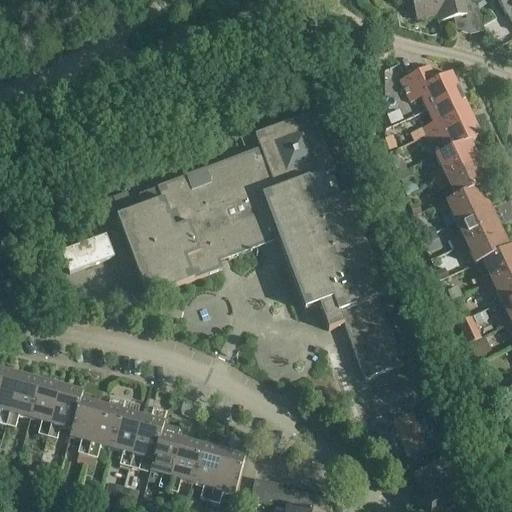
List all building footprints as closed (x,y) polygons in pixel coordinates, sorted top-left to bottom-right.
[(411,0),(417,22),(436,17),(438,24),(454,20),(478,14),(474,0),(411,0)] [(511,0),(497,0),(505,16),(511,28),(511,0)] [(219,61),(206,66),(209,76),(222,71),(219,61)] [(427,112),(461,97),(453,79),(449,81),(447,77),(436,83),(429,68),(399,82),(410,105),(421,100),(427,112)] [(426,138),(466,119),(464,115),(468,113),(468,114),(469,114),(461,97),(427,112),(434,126),(423,131),(426,138)] [(386,117),(387,119),(391,128),(403,122),(398,112),(387,117),(386,117)] [(323,177),(334,173),(313,115),(255,137),(260,151),(157,190),(162,202),(116,219),(147,300),(222,272),(218,260),(226,257),(228,261),(284,240),(293,266),(288,269),(305,313),(318,308),(328,333),(344,327),(364,382),(402,367),(377,301),(385,299),(347,198),(333,204),(323,177)] [(447,153),(470,143),(480,138),(472,121),(471,121),(472,122),(468,124),(466,119),(426,138),(430,146),(441,141),(447,152),(447,153)] [(397,150),(392,138),(384,141),(389,153),(397,150)] [(435,184),(475,166),(473,161),(476,159),(477,160),(470,143),(447,153),(447,152),(435,158),(441,171),(431,176),(435,184)] [(393,165),(397,176),(406,172),(402,161),(393,165)] [(480,188),(488,184),(481,167),(480,167),(480,168),(477,170),(475,166),(435,184),(427,188),(430,197),(439,193),(440,194),(449,189),(454,199),(479,188),(480,188)] [(415,184),(409,170),(406,172),(397,176),(403,189),(415,184)] [(436,209),(434,210),(438,217),(449,212),(456,225),(489,209),(481,192),(481,193),(478,195),(476,191),(489,185),(488,184),(480,188),(479,188),(454,199),(435,207),(436,209)] [(413,218),(414,218),(422,214),(417,204),(410,208),(408,208),(413,218)] [(455,250),(495,232),(493,228),(496,226),(497,227),(497,226),(489,209),(456,225),(461,236),(451,240),(455,250)] [(434,210),(428,213),(431,221),(438,217),(434,210)] [(509,251),(508,250),(501,233),(500,234),(500,235),(497,236),(495,232),(455,250),(459,258),(469,254),(475,266),(483,262),(482,261),(509,251)] [(420,240),(421,243),(427,256),(442,249),(435,233),(420,240)] [(68,274),(113,257),(104,234),(59,251),(68,274)] [(0,238),(0,257),(8,253),(0,238)] [(474,291),(511,272),(511,248),(508,250),(509,251),(482,261),(483,262),(488,274),(476,279),(477,280),(470,283),(474,291)] [(435,274),(439,283),(448,279),(444,270),(435,274)] [(501,304),(511,298),(511,272),(474,291),(474,292),(481,289),(484,297),(496,292),(501,304)] [(457,289),(448,294),(452,302),(461,298),(457,289)] [(453,304),(447,306),(451,314),(465,308),(460,299),(461,298),(452,302),(453,304)] [(505,326),(511,323),(511,298),(501,304),(506,314),(495,320),(499,330),(506,327),(505,326)] [(471,319),(457,326),(465,343),(467,347),(468,347),(469,346),(481,340),(471,319)] [(475,360),(491,353),(484,339),(481,340),(469,346),(475,360)] [(0,427),(6,429),(19,378),(18,382),(13,380),(14,376),(0,372),(0,427)] [(29,422),(40,383),(25,379),(24,383),(19,382),(20,378),(19,378),(6,429),(15,431),(18,419),(29,422)] [(47,440),(61,389),(59,393),(55,392),(56,388),(40,383),(29,422),(40,425),(37,437),(47,440)] [(79,402),(80,403),(83,395),(66,391),(65,395),(60,393),(62,389),(61,389),(47,440),(57,443),(60,430),(71,433),(79,402)] [(112,452),(125,402),(110,398),(107,410),(106,410),(105,414),(100,412),(101,408),(85,467),(94,470),(96,461),(100,449),(112,452)] [(96,407),(80,403),(79,402),(71,433),(69,440),(81,443),(77,456),(79,457),(76,465),(85,467),(101,408),(100,408),(99,412),(95,411),(96,407)] [(129,471),(143,420),(142,420),(141,423),(136,422),(137,418),(136,418),(139,406),(125,402),(112,452),(121,455),(118,468),(120,468),(119,472),(128,474),(129,471)] [(143,420),(129,471),(138,473),(141,460),(153,463),(164,427),(164,425),(167,412),(153,408),(149,421),(148,421),(147,425),(142,424),(143,420)] [(153,463),(147,485),(159,488),(158,491),(167,493),(180,446),(175,445),(179,431),(164,427),(153,463)] [(202,448),(187,444),(186,448),(181,447),(182,443),(181,442),(180,446),(167,493),(177,496),(180,483),(191,486),(202,448)] [(209,505),(222,458),(217,456),(218,453),(202,448),(191,486),(203,489),(200,502),(209,505)] [(234,498),(245,460),(228,455),(227,459),(223,458),(224,454),(223,454),(222,458),(209,505),(218,507),(222,494),(234,498)] [(421,511),(453,511),(465,503),(449,482),(455,476),(444,463),(422,480),(429,489),(426,491),(430,495),(417,505),(421,511)] [(54,467),(41,464),(39,473),(52,476),(54,467)] [(262,506),(267,484),(254,482),(250,504),(262,506)] [(275,509),(279,487),(267,484),(262,506),(275,509)] [(108,486),(105,497),(121,502),(124,490),(108,486)] [(288,511),(292,489),(279,487),(275,509),(286,511),(288,511)] [(292,511),(299,511),(303,492),(292,489),(288,511),(292,511)] [(124,490),(121,502),(135,506),(138,494),(124,490)] [(312,511),(316,495),(303,492),(299,511),(312,511)] [(325,511),(329,497),(316,495),(312,511),(325,511)]
